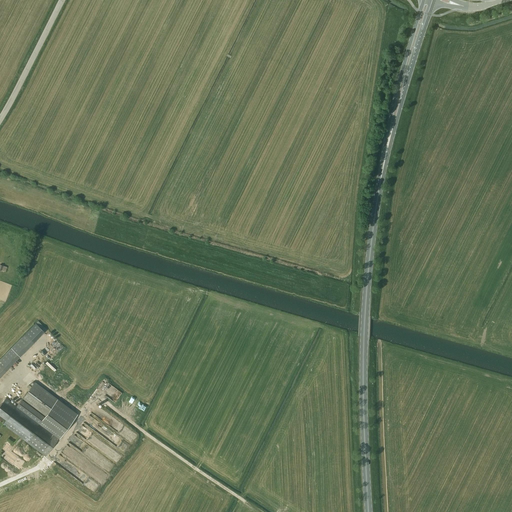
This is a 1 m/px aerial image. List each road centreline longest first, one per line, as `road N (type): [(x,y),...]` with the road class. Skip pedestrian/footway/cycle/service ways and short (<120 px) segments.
road 1 (primary): [(368,511),(363,341),(379,184)]
road 2 (primary): [(379,184),(433,1)]
road 3 (primary): [(423,0),(379,184)]
road 4 (unclassified): [(63,0),(0,121)]
